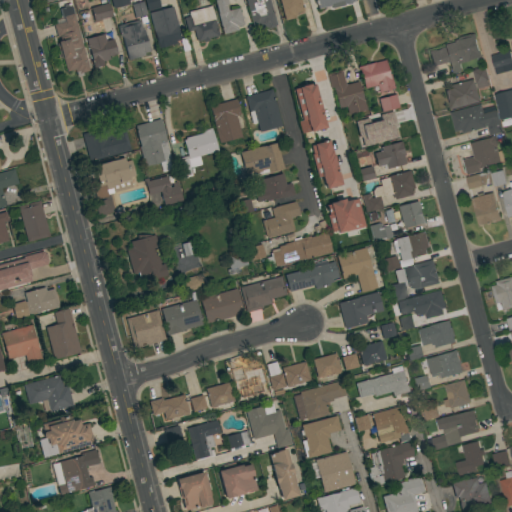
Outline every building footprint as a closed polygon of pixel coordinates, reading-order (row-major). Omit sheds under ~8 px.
[(144,0),(157,0),(159,7),(147,11),(144,0)] [(213,0),(225,0),(227,4),(225,5),(226,11),(238,8),(240,16),(242,16),(242,18),(241,19),(242,25),(236,26),(237,30),(222,34),(213,0)] [(268,0),(275,26),(266,28),(266,27),(259,29),(258,22),(251,24),(245,0),(268,0)] [(299,0),(303,11),(296,13),(296,15),(293,16),(294,18),(284,20),(278,0),(299,0)] [(314,0),(353,0),(354,2),(351,3),(350,4),(346,5),(345,4),(344,4),(344,5),(331,9),(330,6),(317,9),(314,0)] [(131,4),(142,1),(146,15),(134,18),(131,4)] [(88,71),(81,73),(82,76),(76,77),(75,72),(74,72),(74,69),(66,72),(62,58),(60,58),(56,44),(58,43),(57,42),(60,41),(58,36),(56,37),(53,25),(64,22),(60,8),(67,6),(66,4),(70,3),(88,71)] [(108,3),(111,16),(94,21),(90,8),(108,3)] [(210,6),(218,36),(207,39),(208,41),(203,42),(202,40),(196,41),(193,30),(187,31),(183,18),(189,16),(188,12),(210,6)] [(172,7),(177,26),(176,26),(179,40),(174,41),(175,44),(157,48),(148,13),(172,7)] [(121,36),(120,37),(117,25),(138,20),(141,29),(142,29),(142,30),(143,30),(149,51),(143,53),(143,56),(128,60),(121,36)] [(103,34),(105,41),(112,39),(116,54),(107,56),(108,60),(101,61),(103,66),(93,68),(91,62),(92,61),(91,59),(88,47),(87,47),(85,39),(103,34)] [(432,66),(428,51),(434,50),(434,51),(439,49),(438,48),(444,47),(443,45),(462,40),(462,37),(470,34),(471,35),(475,34),(476,38),(475,39),(478,53),(480,52),(481,57),(469,60),(469,61),(460,64),(459,61),(458,61),(461,72),(452,74),(449,64),(448,64),(448,62),(432,66)] [(509,50),(511,61),(511,69),(496,74),(490,56),(509,50)] [(389,75),(389,74),(394,89),(378,93),(376,85),(364,89),(359,70),(358,70),(357,67),(374,62),(374,63),(384,60),(389,75)] [(484,67),(489,85),(478,88),(476,83),(475,83),(472,71),(484,67)] [(362,99),(363,99),(366,110),(347,115),(345,107),(338,109),(333,90),(333,91),(332,88),(330,88),(326,74),(341,70),(345,85),(358,82),(362,99)] [(473,80),(474,84),(475,84),(479,102),(449,110),(444,91),(451,89),(450,86),(473,80)] [(301,120),(292,89),(297,88),(297,87),(301,86),(300,86),(309,84),(310,85),(313,84),(325,128),(309,132),(305,119),(301,120)] [(280,126),(258,132),(256,123),(251,124),(248,112),(244,96),(271,89),(280,126)] [(494,94),(507,91),(511,111),(511,116),(500,120),(494,94)] [(398,108),(381,112),(377,99),(395,94),(398,108)] [(240,137),(218,143),(208,107),(235,99),(239,114),(234,116),(240,137)] [(480,104),(482,110),(494,107),(495,111),(496,111),(502,132),(490,135),(487,124),(485,125),(486,127),(463,134),(462,130),(455,132),(450,113),(480,104)] [(166,142),(165,143),(170,160),(144,167),(139,148),(140,148),(134,126),(159,119),(166,142)] [(380,141),(362,146),(358,132),(369,129),(368,127),(372,125),(373,127),(376,126),(380,141)] [(400,139),(386,143),(382,130),(396,126),(400,139)] [(104,128),(106,136),(124,131),(129,151),(88,162),(81,134),(104,128)] [(202,133),(201,131),(211,128),(217,151),(198,156),(201,165),(189,168),(190,173),(185,174),(187,178),(179,180),(178,176),(180,176),(176,159),(187,156),(182,140),(185,140),(185,138),(202,133)] [(470,143),(487,139),(486,138),(495,136),(497,146),(496,146),(497,152),(503,150),(506,160),(482,166),(483,168),(479,169),(480,172),(467,175),(463,160),(474,157),(470,143)] [(310,154),(312,154),(309,145),(328,140),(332,154),(340,184),(325,189),(323,183),(322,183),(320,176),(316,177),(310,154)] [(400,141),(404,155),(403,156),(405,164),(386,169),(385,165),(376,167),(373,154),(381,152),(380,147),(400,141)] [(276,143),(283,169),(268,173),(268,172),(254,176),(253,173),(245,175),(239,153),(276,143)] [(110,193),(115,212),(97,216),(92,199),(95,198),(91,184),(97,182),(97,180),(94,180),(90,167),(123,158),(125,164),(131,162),(135,176),(129,178),(131,187),(110,193)] [(361,182),(358,170),(370,166),(371,168),(373,167),(375,176),(373,177),(374,178),(361,182)] [(0,172),(13,169),(17,184),(0,188),(5,206),(0,207),(0,172)] [(506,183),(494,187),(490,173),(502,170),(506,183)] [(379,180),(388,178),(387,176),(408,171),(413,188),(410,189),(411,192),(411,194),(411,195),(394,200),(392,194),(379,198),(382,208),(365,213),(361,196),(369,194),(371,199),(373,198),(372,192),(374,187),(380,186),(379,180)] [(488,171),(492,183),(469,190),(465,178),(488,171)] [(282,174),(285,185),(290,183),(293,194),(285,196),(284,196),(265,201),(265,200),(256,202),(254,193),(259,191),(257,183),(260,183),(259,180),(282,174)] [(166,176),(169,187),(172,187),(171,183),(176,182),(177,186),(177,185),(181,199),(163,204),(160,192),(148,195),(144,179),(147,179),(148,181),(166,176)] [(511,182),(511,216),(508,218),(506,210),(505,210),(504,206),(505,206),(501,192),(505,191),(505,184),(511,182)] [(500,221),(493,223),(492,222),(478,226),(471,199),(478,197),(477,194),(483,193),(484,195),(493,193),(500,221)] [(364,226),(345,231),(345,230),(336,233),(335,230),(331,232),(326,215),(328,215),(325,205),(329,204),(328,203),(335,201),(343,198),(344,201),(351,199),(351,200),(356,198),(364,226)] [(251,211),(238,215),(235,202),(248,199),(251,211)] [(17,207),(38,201),(48,236),(27,242),(17,207)] [(402,226),(401,227),(400,223),(401,223),(397,207),(417,201),(419,209),(418,209),(420,217),(421,216),(423,223),(403,228),(402,226)] [(290,218),(293,230),(292,230),(293,231),(265,238),(261,221),(273,218),(270,209),(274,208),(274,207),(294,202),(299,220),(297,221),(295,216),(290,218)] [(0,213),(5,212),(8,221),(3,222),(7,240),(6,241),(0,242),(0,213)] [(388,226),(391,237),(372,243),(368,226),(379,222),(381,228),(388,226)] [(398,253),(395,254),(392,243),(395,242),(394,239),(424,231),(428,247),(425,248),(427,254),(400,261),(398,253)] [(293,241),(293,239),(300,237),(300,239),(309,236),(309,237),(326,233),(331,252),(304,260),(303,259),(290,263),(291,264),(285,266),(285,265),(284,265),(284,264),(274,267),(272,257),(271,257),(270,254),(279,251),(278,247),(284,245),(284,244),(292,242),(291,241),(293,241)] [(154,235),(158,247),(155,248),(160,265),(163,264),(166,276),(141,283),(138,273),(132,274),(125,249),(131,247),(129,242),(137,240),(137,235),(150,235),(150,236),(154,235)] [(180,244),(192,241),(196,253),(184,256),(180,244)] [(264,257),(251,261),(247,248),(260,244),(264,257)] [(364,248),(370,269),(371,268),(376,288),(360,292),(356,275),(342,279),(335,256),(364,248)] [(226,257),(245,252),(248,263),(246,264),(246,265),(237,267),(238,272),(227,275),(226,270),(229,269),(226,257)] [(398,267),(386,271),(383,259),(395,256),(398,267)] [(3,287),(0,276),(0,265),(25,259),(26,265),(28,264),(32,279),(3,287)] [(404,286),(407,297),(394,301),(390,286),(397,284),(393,271),(433,260),(439,283),(417,289),(413,289),(406,286),(404,286)] [(333,262),(337,278),(331,279),(332,282),(328,283),(328,285),(314,289),(313,285),(288,292),(283,275),(333,262)] [(198,275),(202,287),(184,293),(180,280),(198,275)] [(280,276),(285,295),(270,299),(271,304),(261,306),(262,308),(246,313),(239,288),(280,276)] [(511,307),(503,310),(502,309),(498,310),(496,304),(491,287),(497,285),(496,282),(511,277),(511,307)] [(57,306),(57,307),(45,311),(45,310),(29,314),(27,314),(28,315),(14,319),(10,305),(24,301),(24,302),(26,302),(23,293),(43,287),(45,291),(53,289),(57,306)] [(236,289),(242,314),(206,324),(199,299),(236,289)] [(441,290),(446,308),(442,309),(444,315),(426,319),(425,315),(417,317),(416,313),(415,313),(414,312),(408,314),(408,313),(400,315),(396,302),(441,290)] [(182,330),(182,331),(166,336),(165,332),(166,332),(160,310),(191,301),(189,293),(195,292),(197,301),(195,301),(201,325),(182,330)] [(337,303),(377,292),(382,311),(364,315),(366,323),(344,329),(337,303)] [(80,353),(54,360),(45,328),(56,325),(53,313),(68,309),(80,353)] [(156,310),(165,340),(133,349),(125,319),(156,310)] [(401,331),(398,319),(411,315),(411,317),(412,317),(415,326),(414,327),(401,331)] [(451,327),(452,327),(455,337),(454,337),(455,342),(435,348),(433,339),(428,341),(424,328),(429,327),(429,326),(449,320),(451,327)] [(378,326),(391,322),(395,335),(382,339),(378,326)] [(0,333),(31,325),(37,350),(38,349),(41,360),(26,364),(24,355),(7,360),(0,333)] [(385,359),(368,364),(368,365),(364,366),(363,365),(362,366),(357,348),(380,341),(385,359)] [(423,357),(410,360),(410,359),(407,360),(406,355),(407,355),(406,353),(408,353),(407,349),(420,346),(423,357)] [(461,366),(460,366),(462,373),(441,378),(440,375),(433,377),(432,374),(431,374),(429,368),(422,370),(419,360),(428,358),(429,359),(450,352),(456,350),(461,366)] [(334,353),(339,372),(338,373),(333,375),(333,374),(316,378),(311,360),(334,353)] [(354,354),(357,367),(344,371),(340,357),(354,354)] [(303,362),(309,380),(292,385),(292,386),(286,388),(286,387),(285,387),(280,368),(303,362)] [(236,382),(233,382),(230,370),(241,367),(244,378),(259,374),(264,393),(263,393),(263,394),(258,395),(257,394),(241,399),(236,382)] [(403,370),(407,386),(409,385),(410,391),(392,396),(391,392),(374,397),(373,394),(359,398),(355,384),(403,370)] [(284,387),(271,390),(267,377),(281,374),(284,387)] [(59,375),(62,387),(66,386),(72,405),(49,412),(45,399),(28,404),(23,385),(59,375)] [(427,375),(430,387),(417,391),(414,379),(427,375)] [(470,403),(450,408),(450,406),(445,407),(443,401),(448,399),(444,385),(464,380),(470,403)] [(297,420),(291,396),(299,394),(298,392),(340,381),(344,396),(331,399),(332,401),(325,403),(328,414),(306,420),(305,418),(297,420)] [(228,382),(233,401),(216,406),(216,407),(211,408),(211,407),(209,408),(204,389),(228,382)] [(183,395),(188,414),(164,420),(162,412),(152,415),(148,402),(161,399),(161,401),(183,395)] [(188,399),(201,395),(205,408),(192,412),(188,399)] [(425,421),(422,409),(435,405),(439,417),(425,421)] [(278,410),(284,430),(287,430),(291,445),(276,448),(272,434),(252,440),(245,410),(261,406),(264,414),(278,410)] [(370,414),(397,407),(400,416),(402,415),(406,432),(404,432),(404,434),(388,438),(388,437),(377,438),(370,414)] [(459,437),(461,442),(434,450),(431,439),(444,435),(443,430),(444,430),(441,419),(454,415),(454,416),(473,410),(476,420),(475,420),(478,432),(459,437)] [(43,458),(38,440),(43,439),(42,434),(43,432),(41,425),(59,420),(58,418),(69,414),(71,421),(78,420),(80,426),(87,424),(90,436),(92,435),(94,443),(43,458)] [(336,416),(339,430),(327,433),(328,437),(326,438),(330,452),(307,458),(307,457),(305,458),(301,441),(304,440),(303,435),(300,436),(299,431),(301,430),(300,425),(336,416)] [(352,418),(355,432),(368,430),(366,416),(352,418)] [(215,420),(219,433),(211,435),(214,446),(208,448),(209,451),(212,450),(213,456),(195,461),(194,460),(191,450),(188,439),(189,439),(186,428),(215,420)] [(181,439),(166,443),(163,430),(177,426),(181,439)] [(246,431),(249,442),(250,442),(251,446),(247,447),(247,444),(243,445),(244,448),(229,452),(225,437),(246,431)] [(371,437),(374,449),(363,452),(359,440),(371,437)] [(476,471),(458,475),(455,463),(465,460),(461,446),(479,441),(485,464),(475,467),(476,471)] [(374,452),(393,447),(393,446),(409,442),(413,457),(402,460),(403,464),(400,464),(404,478),(381,484),(379,477),(380,476),(374,452)] [(60,495),(57,486),(64,484),(63,482),(61,483),(60,478),(62,477),(61,473),(55,475),(52,467),(59,465),(58,463),(82,456),(81,455),(83,455),(83,453),(94,449),(96,455),(98,460),(97,460),(98,464),(87,467),(86,465),(84,466),(87,478),(91,477),(93,486),(60,495)] [(289,463),(292,474),(298,496),(281,500),(278,489),(277,490),(276,484),(275,484),(273,475),(273,474),(268,455),(276,453),(275,452),(285,449),(289,463)] [(505,452),(509,465),(496,468),(492,455),(494,455),(494,453),(503,451),(503,452),(505,452)] [(322,493),(314,460),(345,452),(350,468),(337,471),(339,477),(351,474),(354,484),(322,493)] [(217,471),(248,463),(249,465),(250,464),(253,476),(252,476),(256,490),(246,493),(246,492),(244,493),(244,494),(225,499),(217,471)] [(504,473),(511,471),(511,474),(511,505),(506,507),(499,481),(506,479),(504,473)] [(203,472),(209,494),(211,503),(209,503),(210,505),(198,508),(198,507),(184,511),(181,501),(182,501),(182,498),(181,499),(175,479),(203,472)] [(491,504),(461,511),(459,504),(457,497),(454,498),(451,483),(466,479),(467,480),(477,477),(479,484),(485,483),(491,504)] [(385,511),(381,497),(397,492),(395,484),(419,478),(420,483),(421,483),(422,487),(423,492),(411,495),(412,497),(414,504),(415,511),(385,511)] [(81,511),(85,511),(85,510),(90,508),(86,492),(93,491),(109,487),(109,489),(110,493),(111,493),(111,496),(110,496),(113,507),(113,508),(114,511),(116,511),(81,511)] [(342,491),(342,489),(347,488),(348,489),(354,488),(358,503),(347,506),(348,510),(356,508),(355,507),(358,506),(358,508),(362,507),(363,511),(318,511),(315,499),(319,498),(338,493),(337,492),(342,491)]
